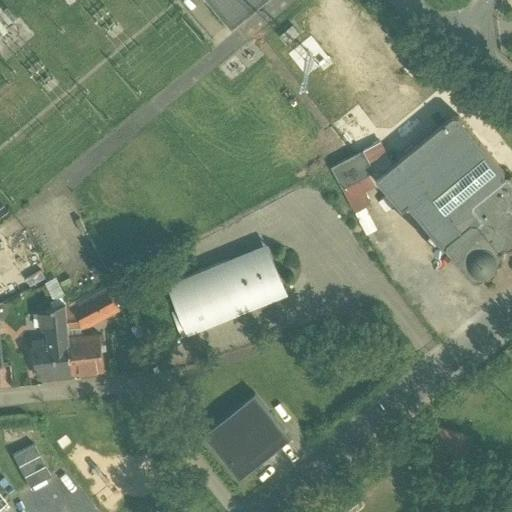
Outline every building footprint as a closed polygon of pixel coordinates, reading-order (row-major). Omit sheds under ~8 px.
[(212,0),(233,24),(262,0),(212,0)] [(375,172),(363,150),(331,168),(342,189),(375,172)] [(511,177),(506,176),(472,204),(471,210),(480,221),(477,223),(472,223),(447,243),(446,249),(473,281),(479,281),(484,277),(490,278),(497,271),(498,266),(503,261),(504,256),(501,252),(504,250),(510,250),(511,248),(511,177)] [(268,243),(168,284),(178,309),(172,312),(182,336),(289,292),(268,243)] [(444,249),(439,243),(433,248),(438,254),(444,249)] [(35,262),(0,280),(0,307),(46,283),(35,262)] [(109,289),(79,305),(79,301),(66,305),(69,330),(82,328),(91,326),(120,310),(109,289)] [(66,305),(41,311),(43,328),(49,333),(50,341),(35,343),(39,377),(73,373),(70,339),(69,330),(66,305)] [(101,336),(70,339),(73,373),(105,370),(101,336)] [(147,339),(138,344),(148,362),(157,357),(147,339)] [(256,394),(204,435),(239,480),(291,439),(256,394)] [(460,434),(441,429),(429,467),(448,473),(460,434)] [(37,442),(13,454),(30,488),(54,476),(37,442)]
